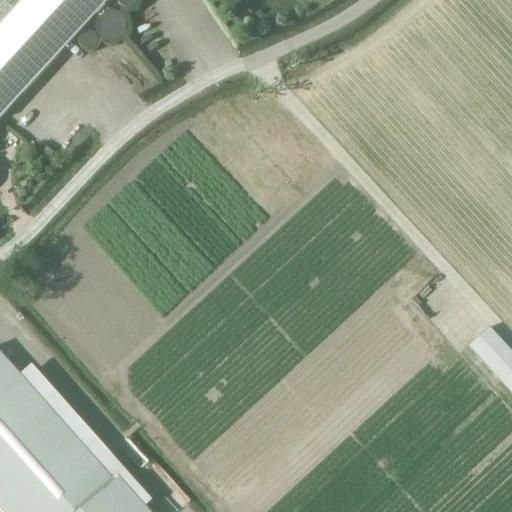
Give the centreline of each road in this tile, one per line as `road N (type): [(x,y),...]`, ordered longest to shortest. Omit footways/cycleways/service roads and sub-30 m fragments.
road 1 (track): [(511,342),(253,60)]
road 2 (unclassified): [(0,253),(121,135),(253,60)]
